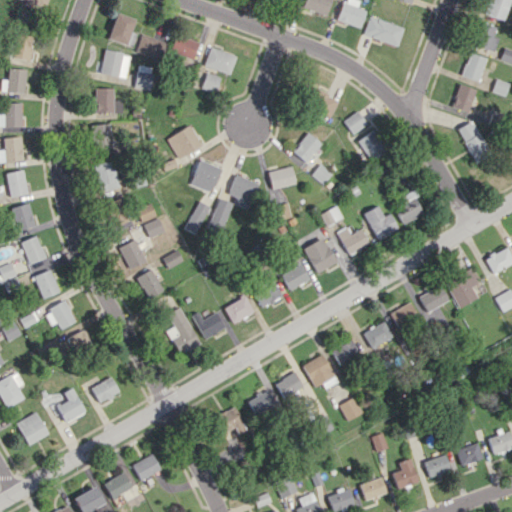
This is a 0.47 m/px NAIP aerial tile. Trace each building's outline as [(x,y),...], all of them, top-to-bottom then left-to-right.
[(14,0),(43,9),(46,0),(14,0)] [(302,0),(300,7),(323,15),(329,0),(302,0)] [(341,0),(336,20),(358,26),(363,9),(355,7),(356,0),(341,0)] [(506,0),(484,0),(480,13),(501,19),(506,0)] [(133,17),(114,12),(106,39),(125,44),(133,17)] [(401,28),(367,15),(360,34),(394,46),(401,28)] [(494,26),(480,22),(473,45),(492,51),(496,37),(491,35),(494,26)] [(157,60),(165,42),(139,32),(132,51),(157,60)] [(28,60),(32,36),(15,33),(11,57),(28,60)] [(197,41),(174,34),(169,51),(192,58),(197,41)] [(234,55),(208,46),(202,65),(228,73),(234,55)] [(511,49),(502,46),(498,58),(511,63),(511,49)] [(128,53),(102,50),(99,74),(125,77),(128,53)] [(476,80),(483,57),(467,52),(460,75),(476,80)] [(132,87),(148,90),(153,67),(137,64),(132,87)] [(5,79),(0,78),(0,91),(23,92),(24,68),(6,67),(5,79)] [(199,88),(213,93),(219,77),(205,72),(199,88)] [(490,91),(503,95),(507,82),(494,78),(490,91)] [(466,112),(474,89),(458,83),(449,106),(466,112)] [(337,98),(307,85),(300,103),(330,115),(337,98)] [(93,87),(93,112),(119,112),(120,99),(111,99),(111,88),(93,87)] [(0,125),(21,126),(21,102),(2,102),(2,114),(0,113),(0,125)] [(492,123),(494,113),(478,109),(476,120),(492,123)] [(364,124),(355,111),(342,120),(351,133),(364,124)] [(473,161),(489,152),(471,120),(455,128),(473,161)] [(92,148),(109,147),(108,123),(90,124),(92,148)] [(199,145),(187,125),(165,138),(177,158),(199,145)] [(385,150),(371,130),(355,140),(369,160),(385,150)] [(291,151),(306,162),(320,143),(306,132),(291,151)] [(2,149),(0,148),(0,161),(20,160),(19,136),(1,137),(2,149)] [(210,192),(219,168),(198,159),(188,183),(210,192)] [(91,165),(99,192),(118,186),(110,160),(91,165)] [(310,174),(322,184),(330,172),(318,163),(310,174)] [(267,169),(269,187),(293,184),(290,166),(267,169)] [(25,193),(21,169),(3,173),(8,196),(25,193)] [(233,196),(231,204),(247,209),(256,181),(233,174),(227,194),(233,196)] [(395,198),(400,207),(394,210),(401,224),(425,211),(412,189),(395,198)] [(111,226),(126,220),(118,197),(102,203),(111,226)] [(231,202),(217,197),(206,226),(220,231),(231,202)] [(183,228),(194,233),(208,206),(197,200),(183,228)] [(9,207),(16,230),(33,225),(26,202),(9,207)] [(290,216),(286,202),(272,205),(276,219),(290,216)] [(134,209),(140,221),(154,215),(148,203),(134,209)] [(319,213),(325,225),(341,217),(335,205),(319,213)] [(362,212),(376,239),(397,228),(388,212),(382,216),(376,205),(362,212)] [(146,237),(162,231),(157,217),(141,223),(146,237)] [(336,231),(346,254),(368,244),(360,227),(349,233),(345,226),(336,231)] [(26,263),(43,258),(36,235),(19,240),(26,263)] [(302,246),(314,272),(333,263),(322,237),(302,246)] [(127,268),(144,260),(133,239),(116,247),(127,268)] [(484,256),(490,272),(511,262),(511,260),(506,247),(484,256)] [(161,257),(167,267),(181,260),(175,249),(161,257)] [(0,264),(0,276),(12,275),(10,263),(0,264)] [(288,289),(308,278),(299,263),(280,274),(288,289)] [(161,289),(149,268),(134,277),(147,298),(161,289)] [(41,298),(57,291),(48,269),(31,276),(41,298)] [(470,285),(475,283),(470,269),(444,279),(454,306),(475,299),(470,285)] [(281,295),(272,281),(252,293),(261,307),(281,295)] [(427,312),(447,299),(437,284),(417,296),(427,312)] [(511,305),(511,295),(509,289),(494,295),(500,310),(511,305)] [(252,311),(243,295),(222,306),(231,322),(252,311)] [(59,329),(74,321),(63,300),(42,311),(49,324),(55,321),(59,329)] [(417,317),(408,301),(388,312),(397,328),(417,317)] [(165,313),(172,326),(165,329),(177,353),(197,343),(179,306),(165,313)] [(22,326),(36,320),(32,311),(18,318),(22,326)] [(201,337),(222,329),(215,311),(200,318),(197,311),(191,313),(201,337)] [(0,326),(0,328),(6,340),(18,334),(12,321),(0,326)] [(391,339),(384,321),(361,330),(369,347),(391,339)] [(88,345),(81,330),(65,337),(72,352),(88,345)] [(358,356),(352,340),(330,347),(336,363),(358,356)] [(320,383),(324,388),(337,380),(320,353),(300,365),(313,387),(320,383)] [(21,383),(14,371),(0,378),(0,398),(5,407),(22,397),(16,386),(21,383)] [(281,397),(301,389),(294,372),(274,380),(281,397)] [(96,401),(116,392),(110,377),(89,385),(96,401)] [(54,405),(62,422),(83,412),(71,387),(61,391),(65,399),(54,405)] [(245,398),(254,416),(274,406),(265,388),(245,398)] [(360,412),(352,396),(337,404),(345,420),(360,412)] [(244,428),(233,406),(212,416),(220,433),(234,426),(237,432),(244,428)] [(15,421),(25,444),(46,434),(35,412),(15,421)] [(486,437),(491,453),(511,446),(511,443),(507,430),(486,437)] [(375,450),(385,447),(381,432),(370,436),(375,450)] [(454,449),(459,465),(481,458),(475,442),(454,449)] [(158,468),(150,453),(130,464),(138,479),(158,468)] [(422,461),(428,477),(449,468),(443,453),(422,461)] [(399,469),(391,471),(395,487),(416,482),(410,458),(397,461),(399,469)] [(129,487),(122,472),(102,481),(109,497),(129,487)] [(279,497),(295,491),(288,475),(273,481),(279,497)] [(363,499),(385,492),(379,476),(358,484),(363,499)] [(71,496),(78,511),(83,511),(102,504),(94,486),(71,496)] [(333,511),(353,505),(347,488),(326,496),(332,511),(333,511)] [(293,508),(294,511),(318,511),(312,492),(297,497),(300,506),(293,508)]
